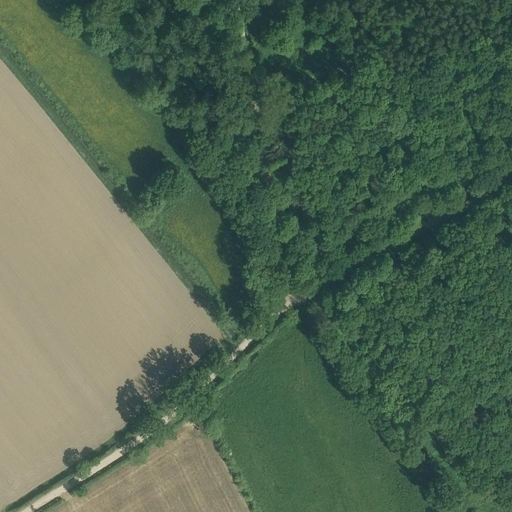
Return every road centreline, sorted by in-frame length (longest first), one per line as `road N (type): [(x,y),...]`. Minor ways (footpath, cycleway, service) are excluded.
road 1 (unclassified): [(290,303),(158,425),(26,511)]
road 2 (track): [(310,291),(290,303),(283,291),(235,0)]
road 3 (track): [(511,172),(310,291)]
